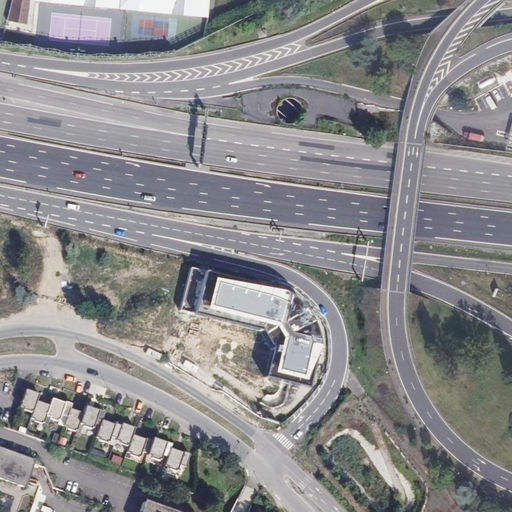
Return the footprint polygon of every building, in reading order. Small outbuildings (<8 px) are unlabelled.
[(27,0),(27,2),(38,3),(126,12),(208,19),(209,0),(27,0)] [(285,294),(192,269),(181,309),(260,329),(272,347),(264,380),(286,385),(308,390),(318,347),(306,311),(285,294)] [(35,410),(39,399),(41,392),(28,388),(21,406),(35,410)] [(54,396),(51,403),(48,414),(61,418),(63,412),(67,400),(54,396)] [(51,403),(39,399),(35,410),(33,417),(46,421),(48,414),(51,403)] [(73,402),(67,400),(63,412),(69,414),(72,405),(73,402)] [(87,404),(86,409),(82,421),(94,425),(96,420),(100,408),(87,404)] [(86,409),(72,405),(69,414),(66,424),(79,428),(82,421),(86,409)] [(107,410),(100,408),(96,420),(103,422),(104,417),(107,410)] [(117,421),(104,417),(103,422),(98,435),(111,439),(113,433),(117,421)] [(124,420),(123,423),(119,435),(118,437),(132,442),(136,432),(138,424),(124,420)] [(123,423),(117,421),(113,433),(119,435),(123,423)] [(148,436),(136,432),(132,442),(130,450),(142,454),(145,448),(148,436)] [(164,450),(168,438),(155,434),(154,438),(150,449),(149,452),(162,456),(164,450)] [(148,436),(145,448),(150,449),(154,438),(148,436)] [(164,450),(170,452),(173,445),(174,440),(168,438),(164,450)] [(38,458),(0,443),(0,476),(1,476),(28,486),(38,458)] [(180,466),(181,460),(185,449),(173,445),(170,452),(167,462),(180,466)] [(192,451),(187,449),(185,449),(181,460),(188,462),(192,451)] [(89,454),(79,451),(77,457),(87,460),(89,454)] [(19,496),(6,492),(2,504),(14,509),(19,496)] [(186,511),(150,498),(144,511),(186,511)]
